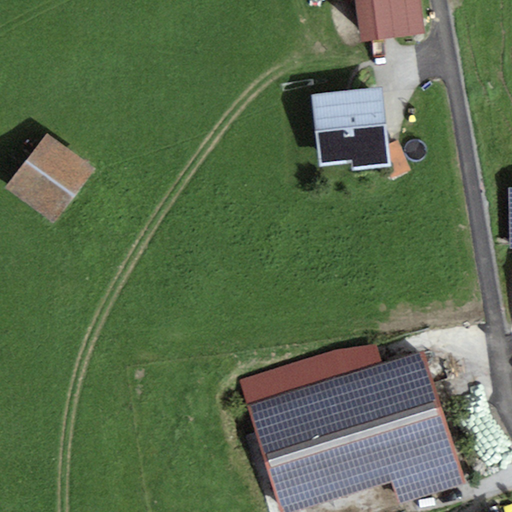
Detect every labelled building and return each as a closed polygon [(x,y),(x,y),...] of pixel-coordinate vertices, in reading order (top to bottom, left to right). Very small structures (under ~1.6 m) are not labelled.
[(420,0),(354,0),(360,43),(425,34),(420,0)] [(383,89),(312,95),(319,166),(352,163),(352,171),(390,168),(383,89)] [(56,225),(94,169),(44,135),(6,192),(56,225)] [(240,387),(246,406),(381,364),(375,345),(334,351),(238,381),(240,387)] [(381,364),(246,406),(279,511),(295,511),(392,482),(399,505),(466,484),(424,350),(381,364)]
